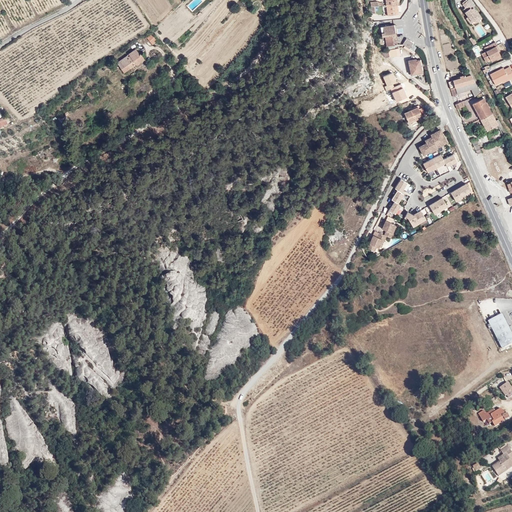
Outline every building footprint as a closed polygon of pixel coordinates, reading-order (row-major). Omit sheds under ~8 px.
[(400,14),(397,0),(386,0),(389,16),(400,14)] [(473,20),(478,15),(466,0),(465,0),(462,3),(464,7),(466,10),(464,12),(467,16),(471,21),(473,20)] [(384,36),(394,34),(392,26),(379,28),(379,29),(381,37),(384,36)] [(157,35),(150,28),(146,32),(152,39),(157,35)] [(395,44),(394,34),(384,36),(386,46),(395,44)] [(414,43),(407,38),(403,44),(411,48),(414,43)] [(495,47),(496,46),(494,42),(486,45),(488,49),(484,51),(486,54),(481,57),(483,62),(489,59),(499,55),(497,52),(495,47)] [(134,56),(136,59),(137,60),(145,54),(141,48),(139,49),(135,43),(128,48),(130,50),(128,52),(126,50),(117,56),(125,67),(130,63),(127,59),(134,56)] [(424,70),(421,59),(418,60),(417,57),(410,59),(414,73),(424,70)] [(507,78),(508,80),(511,78),(511,73),(509,66),(503,69),(503,67),(490,73),(495,84),(501,81),(507,78)] [(395,80),(392,74),(384,78),(387,86),(384,87),(386,91),(391,89),(396,102),(407,98),(401,84),(395,87),(392,81),(395,80)] [(470,75),(449,82),(454,98),(459,97),(459,94),(457,90),(470,85),(472,90),(472,91),(478,89),(470,75)] [(457,90),(459,94),(472,90),(470,85),(457,90)] [(491,114),(483,100),(473,104),(474,106),(472,106),(479,119),(491,114)] [(411,124),(425,117),(422,110),(421,108),(404,115),(407,123),(410,122),(411,124)] [(485,131),(497,126),(491,114),(479,119),(485,131)] [(441,131),(432,136),(434,139),(439,148),(448,143),(441,131)] [(432,153),(439,149),(439,148),(434,139),(427,143),(428,145),(421,149),(425,156),(432,152),(432,153)] [(476,153),(480,151),(478,145),(476,146),(474,142),(472,143),(476,153)] [(441,153),(433,158),(438,167),(446,162),(444,159),(441,153)] [(454,154),(444,159),(446,162),(448,165),(457,160),(454,154)] [(433,158),(424,163),(429,172),(438,167),(433,158)] [(398,189),(402,191),(408,182),(402,178),(395,187),(398,189)] [(472,192),(466,182),(451,192),(456,201),(472,192)] [(394,201),(398,204),(405,193),(402,191),(398,189),(391,199),(394,201)] [(448,207),(442,197),(430,204),(435,214),(448,207)] [(352,200),(347,212),(353,215),(358,203),(352,200)] [(398,204),(394,201),(390,209),(396,214),(401,206),(398,204)] [(413,214),(408,211),(406,216),(408,218),(413,227),(427,219),(422,209),(413,214)] [(386,235),(392,237),(394,232),(391,231),(395,223),(396,221),(387,218),(382,226),(387,229),(384,234),(386,235)] [(377,234),(374,233),(370,247),(375,250),(378,244),(382,237),(384,239),(386,235),(384,234),(379,232),(377,234)] [(511,343),(511,331),(503,314),(489,321),(503,349),(511,343)] [(71,357),(76,367),(81,364),(76,355),(71,357)] [(508,399),(511,396),(511,388),(510,383),(501,387),(505,396),(506,395),(508,399)] [(509,419),(506,415),(504,416),(502,413),(501,409),(495,412),(493,410),(485,414),(483,411),(477,414),(482,422),(486,420),(488,424),(491,423),(494,427),(509,419)] [(511,447),(511,445),(502,450),(504,454),(497,458),(498,460),(491,465),(497,475),(511,466),(511,447)] [(470,448),(463,452),(466,457),(473,453),(470,448)] [(474,471),(481,467),(478,461),(470,466),(474,471)]
